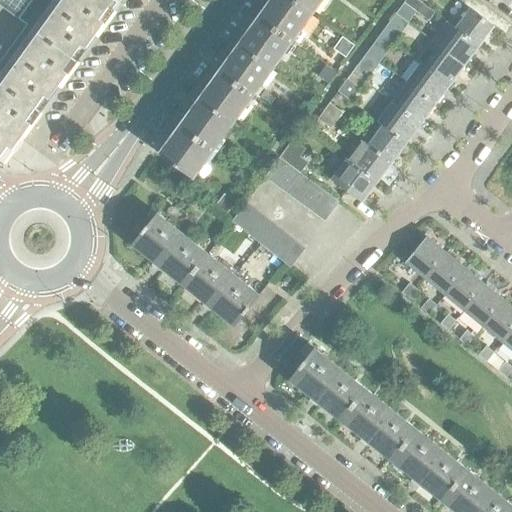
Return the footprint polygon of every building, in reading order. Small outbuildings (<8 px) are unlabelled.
[(0,168),(6,173),(30,140),(23,135),(115,8),(109,4),(111,0),(32,0),(19,18),(28,24),(0,62),(0,168)] [(312,13),(303,6),(294,0),(271,0),(265,9),(264,8),(258,16),(254,22),(255,23),(240,43),(272,67),(291,41),(295,44),(298,40),(294,37),(312,13)] [(294,0),(303,6),(312,13),(321,0),(294,0)] [(418,0),(407,0),(405,3),(418,12),(424,4),(418,0)] [(457,30),(478,46),(493,26),(472,10),(457,30)] [(401,35),(388,25),(382,33),(395,43),(401,35)] [(464,65),(478,46),(457,30),(442,49),(464,65)] [(389,51),(395,43),(382,33),(376,41),(389,51)] [(346,57),(355,45),(343,37),(334,49),(346,57)] [(255,92),(272,67),(240,43),(225,63),(224,63),(214,77),(215,77),(201,98),(233,121),(252,96),(256,99),(259,95),(255,92)] [(450,84),(464,65),(442,49),(428,68),(450,84)] [(428,68),(421,63),(406,83),(413,88),(435,104),(450,84),(428,68)] [(353,73),(366,83),(372,74),(359,64),(353,73)] [(360,90),(366,83),(353,73),(347,80),(360,90)] [(435,104),(413,88),(406,83),(392,102),(399,107),(420,123),(435,104)] [(276,99),(265,91),(260,97),(271,106),(276,99)] [(215,147),(233,121),(201,98),(186,118),(185,118),(175,131),(176,132),(161,153),(194,177),(212,151),(216,154),(218,152),(219,151),(215,147)] [(377,122),(384,127),(406,143),(420,123),(399,107),(392,102),(377,122)] [(324,112),(337,122),(343,113),(330,103),(324,112)] [(331,129),(337,122),(324,112),(319,119),(331,129)] [(391,162),(406,143),(384,127),(369,146),(391,162)] [(280,158),(291,166),(300,173),(301,173),(309,163),(301,156),(307,149),(293,139),(280,158)] [(377,181),(391,162),(369,146),(355,165),(377,181)] [(276,185),(291,166),(280,158),(265,177),(276,185)] [(355,165),(348,160),(333,180),(362,201),(377,181),(355,165)] [(286,192),(300,173),(291,166),(276,185),(286,192)] [(310,180),(301,173),(300,173),(286,192),(295,199),(310,180)] [(304,206),(312,196),(319,187),(310,180),(295,199),(304,206)] [(332,211),(339,202),(339,201),(319,187),(312,196),(332,211)] [(216,205),(228,213),(236,202),(225,194),(216,205)] [(325,221),(332,211),(312,196),(304,206),(325,221)] [(243,229),(258,210),(248,202),(232,221),(243,229)] [(252,237),(268,218),(258,210),(243,229),(252,237)] [(209,253),(183,233),(157,212),(132,243),(184,285),(209,253)] [(262,244),(277,225),(268,218),(252,237),(262,244)] [(271,252),(279,242),(286,232),(277,225),(262,244),(271,252)] [(306,248),(297,241),(286,232),(279,242),(299,258),(306,248)] [(447,252),(433,241),(427,236),(406,261),(426,278),(447,252)] [(291,268),(299,258),(279,242),(271,252),(291,268)] [(445,293),(466,268),(447,252),(426,278),(445,293)] [(260,294),(234,274),(209,253),(184,285),(235,326),(260,294)] [(464,309),(485,284),(466,268),(445,293),(464,309)] [(403,293),(410,299),(418,290),(410,283),(403,293)] [(483,325),(504,300),(485,284),(464,309),(483,325)] [(422,308),(430,315),(437,305),(430,299),(422,308)] [(503,341),(511,329),(511,306),(504,300),(483,325),(503,341)] [(441,324),(449,330),(456,321),(449,315),(441,324)] [(511,348),(511,329),(503,341),(511,348)] [(460,340),(468,346),(475,337),(467,330),(460,340)] [(364,387),(342,369),(314,347),(290,379),(339,418),(364,387)] [(479,355),(487,362),(495,353),(487,347),(479,355)] [(498,371),(506,378),(511,370),(511,366),(506,362),(498,371)] [(416,428),(394,410),(364,387),(339,418),(391,459),(416,428)] [(467,469),(445,451),(416,428),(391,459),(443,500),(467,469)] [(511,511),(511,503),(497,492),(467,469),(443,500),(457,511),(511,511)]
